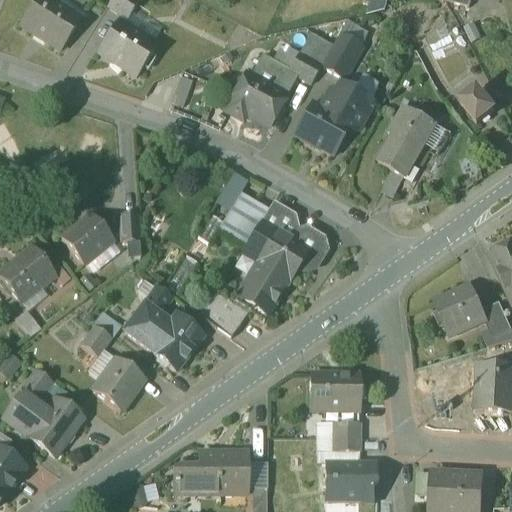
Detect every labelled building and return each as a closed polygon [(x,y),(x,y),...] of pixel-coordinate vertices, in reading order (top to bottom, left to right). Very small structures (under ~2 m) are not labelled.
[(81,22),(45,0),(37,0),(20,29),(60,54),(81,22)] [(139,5),(131,0),(113,0),(107,10),(127,23),(139,5)] [(386,0),(371,0),(367,17),(384,14),(386,0)] [(446,0),(445,2),(469,9),(471,0),(446,0)] [(157,48),(118,24),(98,56),(137,81),(157,48)] [(368,37),(346,24),(338,39),(360,51),(368,37)] [(332,49),(311,36),(289,74),(289,75),(297,80),(311,88),(321,70),(320,70),(332,49)] [(360,51),(338,39),(332,49),(320,70),(321,70),(344,83),(361,52),(360,51)] [(289,74),(263,60),(251,80),(286,100),(297,80),(289,75),(289,74)] [(251,80),(246,77),(229,108),(230,109),(226,115),(243,124),(246,118),(269,131),(286,100),(251,80)] [(379,89),(361,79),(353,95),(370,105),(379,89)] [(186,111),(196,86),(184,81),(174,106),(186,111)] [(330,94),(321,111),(311,106),(293,139),(311,149),(311,148),(333,160),(350,130),(357,134),(373,106),(370,105),(353,95),(339,87),(336,94),(330,94)] [(495,114),(477,93),(460,107),(478,128),(495,114)] [(436,127),(404,109),(393,130),(398,133),(378,166),(405,181),(436,127)] [(293,221),(272,208),(242,257),(258,266),(234,307),(248,316),(248,317),(263,327),(288,285),(290,286),(299,271),(303,274),(314,272),(325,255),(322,244),(306,233),(295,236),(293,221)] [(136,217),(120,219),(122,246),(138,245),(136,217)] [(211,218),(167,292),(177,298),(222,226),(211,218)] [(113,245),(91,219),(61,243),(83,270),(113,245)] [(164,235),(153,252),(162,257),(173,240),(164,235)] [(511,258),(508,251),(492,258),(511,303),(511,258)] [(56,281),(32,252),(0,277),(0,283),(20,308),(40,291),(42,293),(56,281)] [(155,293),(145,286),(140,294),(149,301),(155,293)] [(470,290),(434,307),(450,341),(486,324),(470,290)] [(171,302),(156,291),(155,293),(149,301),(142,311),(158,322),(158,320),(159,321),(171,302)] [(234,307),(215,295),(197,320),(230,343),(248,317),(248,316),(234,307)] [(511,334),(500,306),(486,313),(498,340),(511,334)] [(40,333),(26,316),(15,325),(28,342),(40,333)] [(203,341),(175,321),(170,329),(159,321),(158,322),(158,330),(140,316),(124,337),(176,375),(191,356),(192,357),(203,341)] [(110,342),(95,331),(80,351),(96,362),(110,342)] [(116,363),(92,396),(120,416),(144,384),(116,363)] [(511,417),(511,371),(479,370),(478,371),(481,371),(480,397),(477,397),(476,415),(511,417)] [(51,386),(36,375),(23,393),(38,405),(51,386)] [(359,379),(309,379),(309,416),(359,416),(359,379)] [(82,425),(54,404),(35,429),(26,441),(55,462),(82,425)] [(35,429),(12,411),(3,424),(26,441),(35,429)] [(359,428),(333,428),(333,442),(359,443),(359,428)] [(10,446),(0,438),(0,454),(2,456),(10,446)] [(359,443),(333,442),(333,457),(359,457),(359,443)] [(0,454),(0,488),(8,495),(21,478),(11,471),(15,466),(2,456),(0,454)] [(290,457),(290,472),(306,472),(305,457),(290,457)] [(246,459),(228,459),(228,460),(218,460),(218,458),(198,458),(198,475),(178,475),(173,479),(173,499),(219,499),(219,498),(245,498),(245,499),(247,499),(247,458),(246,458),(246,459)] [(375,469),(325,469),(325,506),(375,506),(375,469)] [(461,480),(433,479),(433,478),(431,477),(429,511),(481,511),(483,480),(461,478),(461,480)] [(2,503),(8,495),(0,488),(0,504),(1,503),(2,503)] [(266,511),(266,493),(251,493),(251,511),(266,511)]
